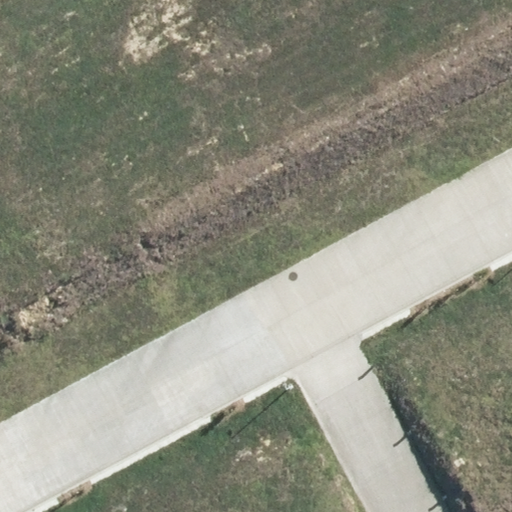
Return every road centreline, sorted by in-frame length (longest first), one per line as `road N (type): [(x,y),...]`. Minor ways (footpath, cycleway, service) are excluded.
road 1 (residential): [(0,482),(302,319)]
road 2 (residential): [(302,319),(511,207)]
road 3 (residential): [(302,319),(408,511)]
